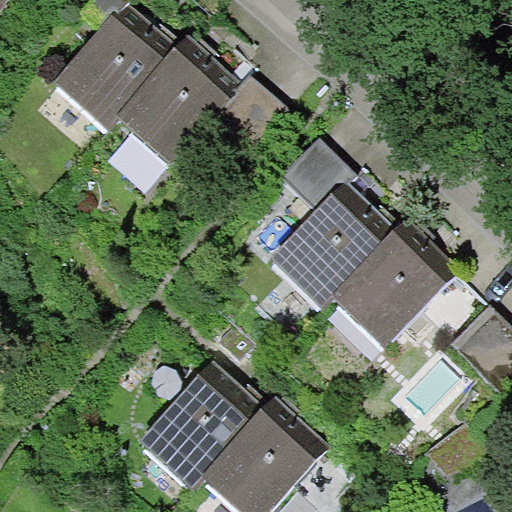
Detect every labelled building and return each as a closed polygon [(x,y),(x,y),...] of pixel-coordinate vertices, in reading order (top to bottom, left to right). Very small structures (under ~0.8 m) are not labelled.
[(0,0),(0,40),(24,0),(0,0)] [(173,77),(120,27),(58,94),(111,143),(124,129),(173,77)] [(189,59),(124,129),(183,183),(248,113),(189,59)] [(449,277),(342,183),(267,268),(374,362),(449,277)] [(271,511),(322,453),(211,359),(136,446),(213,511),(271,511)]
